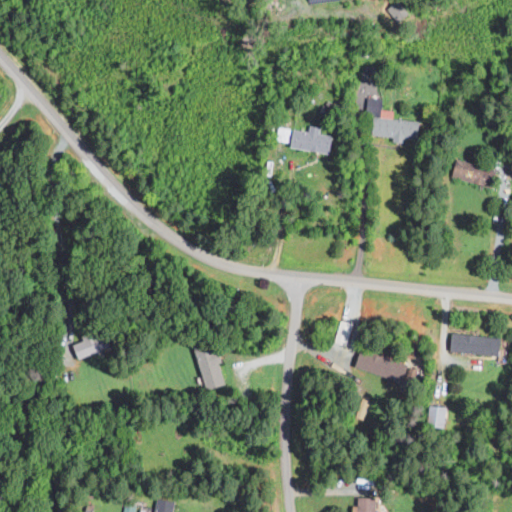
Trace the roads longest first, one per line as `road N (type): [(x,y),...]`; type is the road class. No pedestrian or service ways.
road 1 (residential): [(511,297),(297,277),(213,258),(139,210),(0,54)]
road 2 (residential): [(297,277),(284,418),(292,511)]
